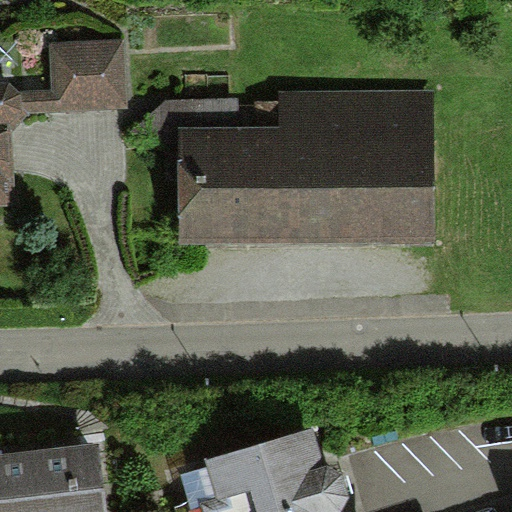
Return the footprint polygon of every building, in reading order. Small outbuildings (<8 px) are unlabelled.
[(26,119),(130,114),(127,44),(50,48),(52,98),(25,100),(26,119)] [(0,211),(17,210),(12,135),(26,119),(25,100),(11,88),(0,88),(0,211)] [(180,142),(182,252),(436,248),(431,101),(288,102),(289,140),(232,141),(232,109),(156,110),(137,128),(156,142),(180,142)] [(345,511),(352,500),(343,476),(329,469),(316,432),(209,468),(218,496),(202,501),(205,511),(345,511)] [(0,511),(106,511),(104,494),(98,443),(0,454),(0,511)]
